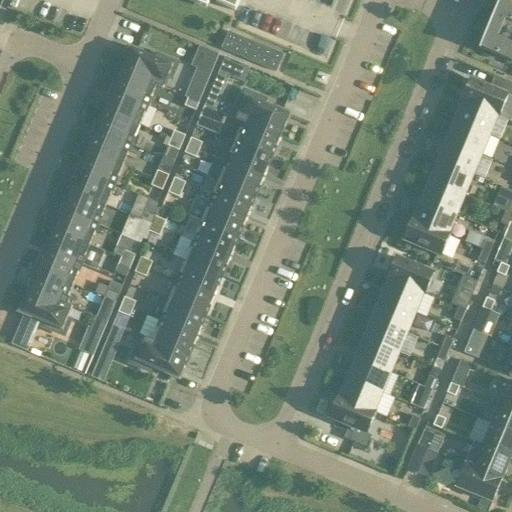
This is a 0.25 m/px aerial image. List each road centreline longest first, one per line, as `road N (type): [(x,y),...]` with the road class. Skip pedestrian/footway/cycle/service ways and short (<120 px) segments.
road 1 (residential): [(381,0),(208,418),(281,448)]
road 2 (residential): [(412,0),(453,16),(281,448)]
road 3 (residential): [(0,258),(81,63)]
road 4 (residential): [(281,448),(433,511)]
